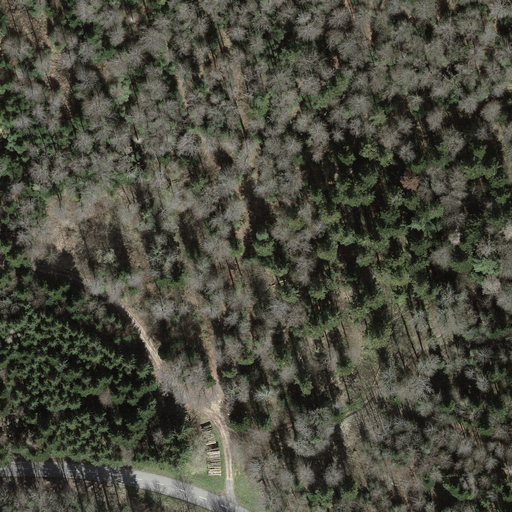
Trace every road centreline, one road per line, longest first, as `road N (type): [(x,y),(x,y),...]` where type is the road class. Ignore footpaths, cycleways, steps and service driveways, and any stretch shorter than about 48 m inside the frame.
road 1 (track): [(0,258),(86,282),(120,304),(179,389),(218,419),(230,446),(227,511)]
road 2 (track): [(230,446),(352,410),(511,257)]
road 3 (secondary): [(230,511),(169,486),(0,471)]
